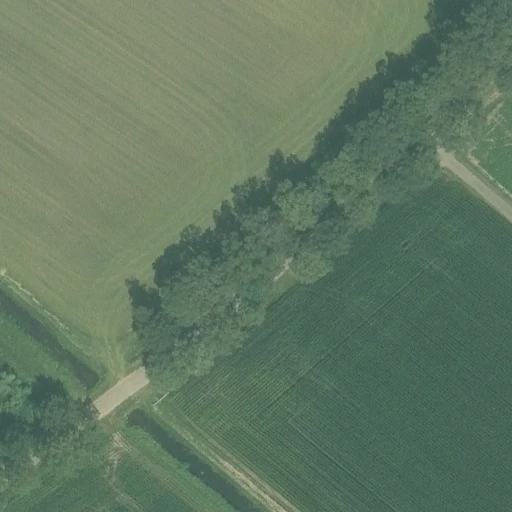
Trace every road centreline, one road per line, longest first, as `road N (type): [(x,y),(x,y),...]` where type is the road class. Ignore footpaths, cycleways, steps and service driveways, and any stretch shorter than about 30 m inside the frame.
road 1 (unclassified): [(0,480),(215,320),(423,136)]
road 2 (unclassified): [(423,136),(511,54)]
